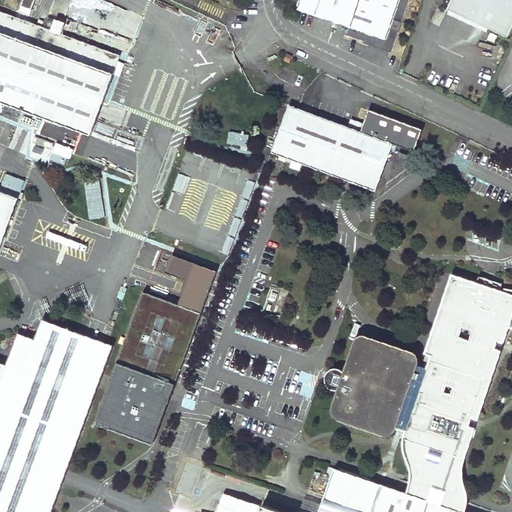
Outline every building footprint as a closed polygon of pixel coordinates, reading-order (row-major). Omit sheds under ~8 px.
[(362,42),(391,52),(408,0),(296,0),(294,8),(347,26),(344,34),(363,41),(362,42)] [(511,0),(447,0),(444,8),(448,9),(488,28),(504,36),(511,19),(511,0)] [(488,28),(448,9),(446,13),(486,31),(488,28)] [(0,102),(90,136),(104,100),(120,57),(29,23),(0,12),(0,102)] [(237,49),(234,42),(228,45),(230,52),(237,49)] [(271,152),(292,160),(290,167),(299,170),(301,163),(332,174),(349,127),(289,104),(271,152)] [(369,109),(361,131),(393,143),(414,151),(422,129),(369,109)] [(361,131),(349,127),(332,174),(375,190),(393,143),(361,131)] [(179,303),(202,311),(217,271),(194,262),(179,303)] [(362,336),(359,337),(358,339),(347,374),(342,369),(337,367),(333,367),(327,370),(330,372),(328,377),(324,376),(326,382),(329,386),(333,389),(337,390),(342,389),(335,409),(335,410),(337,412),(339,414),(388,431),(392,430),(394,427),(397,422),(408,426),(407,432),(406,433),(406,435),(407,436),(407,437),(407,475),(409,478),(409,480),(409,484),(407,488),(405,491),(405,492),(334,468),(319,511),(284,511),(263,505),(260,511),(198,511),(197,511),(461,511),(462,511),(463,509),(465,506),(466,499),(463,492),(462,474),(464,458),(475,427),(469,425),(470,421),(472,417),(478,419),(501,349),(500,349),(495,347),(498,339),(503,341),(504,341),(509,326),(511,327),(511,293),(503,295),(502,298),(499,297),(502,287),(503,284),(500,282),(481,276),(479,277),(477,283),(453,275),(427,353),(428,353),(432,354),(429,365),(429,366),(427,371),(415,367),(417,361),(418,358),(416,355),(415,354),(364,336),(362,336)] [(95,420),(154,442),(164,412),(202,311),(179,303),(143,290),(95,420)] [(417,361),(415,367),(427,371),(429,366),(417,361)] [(397,422),(394,427),(400,429),(407,432),(408,426),(397,422)]
